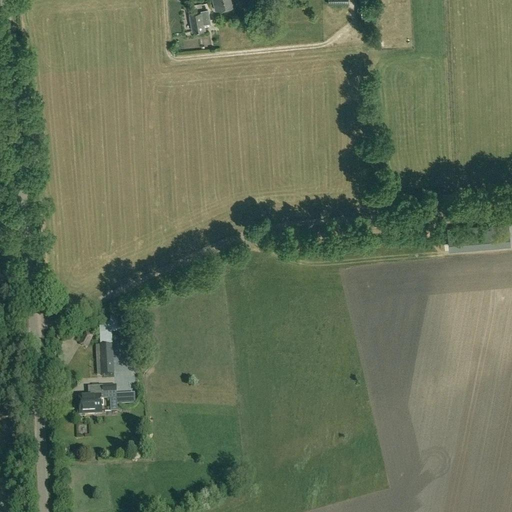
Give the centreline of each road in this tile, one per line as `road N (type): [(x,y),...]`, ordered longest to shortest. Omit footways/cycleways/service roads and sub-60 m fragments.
road 1 (unclassified): [(41,511),(6,0)]
road 2 (track): [(511,205),(249,232),(33,328)]
road 3 (track): [(164,0),(167,50),(176,58),(326,45),(351,27)]
